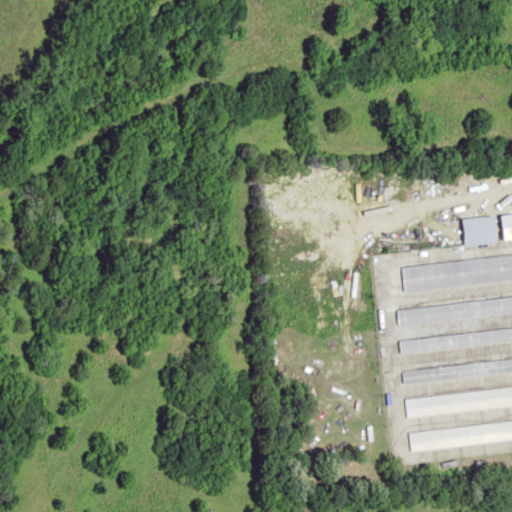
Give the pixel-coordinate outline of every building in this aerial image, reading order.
[(511,279),(511,254),(399,265),(402,290),(511,279)] [(511,313),(511,296),(395,307),(396,324),(511,313)] [(511,340),(511,327),(397,339),(398,352),(511,340)] [(511,371),(511,358),(400,370),(401,383),(511,371)] [(511,405),(511,386),(403,398),(405,417),(511,405)] [(511,439),(511,420),(406,432),(408,450),(511,439)]
